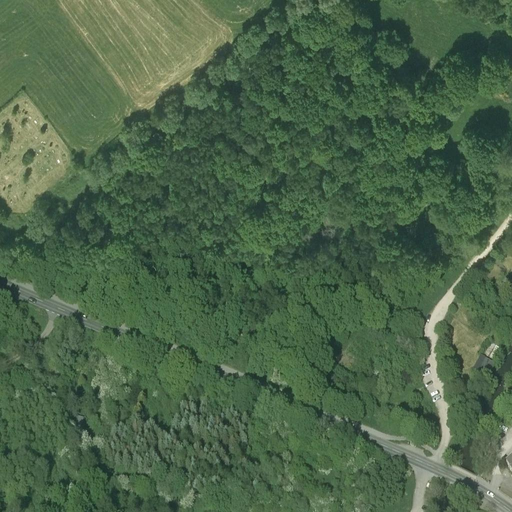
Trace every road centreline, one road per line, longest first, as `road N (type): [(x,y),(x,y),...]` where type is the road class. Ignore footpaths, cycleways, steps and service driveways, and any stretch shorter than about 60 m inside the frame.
road 1 (secondary): [(0,287),(451,476),(508,511)]
road 2 (track): [(511,215),(437,320),(447,425),(418,511)]
